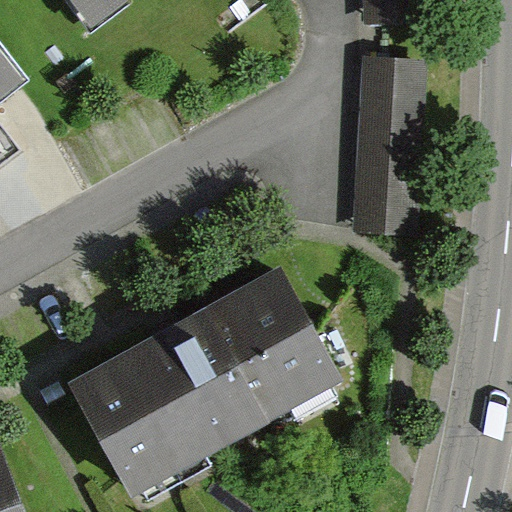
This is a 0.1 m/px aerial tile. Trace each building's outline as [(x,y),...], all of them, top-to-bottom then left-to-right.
[(58,0),(88,41),(144,0),(58,0)] [(363,0),(364,28),(427,28),(426,0),(363,0)] [(431,68),(362,63),(349,235),(418,240),(431,68)] [(0,118),(21,102),(0,74),(0,118)] [(157,321),(71,368),(131,481),(340,362),(280,253),(157,321)] [(0,511),(33,511),(0,430),(0,511)]
